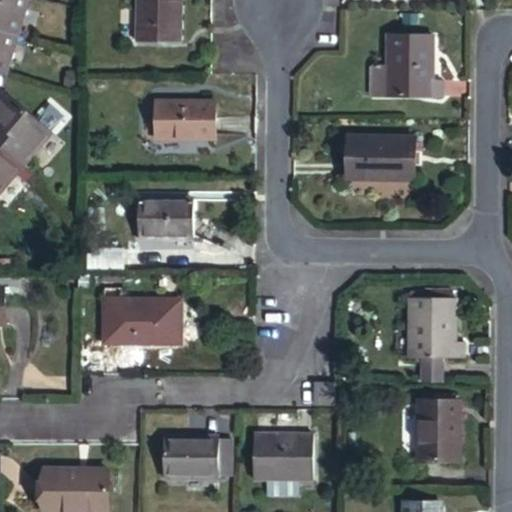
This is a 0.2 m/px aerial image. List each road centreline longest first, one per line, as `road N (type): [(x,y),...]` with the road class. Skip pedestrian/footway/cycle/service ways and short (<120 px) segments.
road 1 (residential): [(0,419),(89,418),(132,386),(261,387),(295,331),(301,247)]
road 2 (residential): [(301,247),(279,238),(270,209),(269,4)]
road 3 (residential): [(479,267),(489,41),(511,25)]
road 4 (residential): [(504,506),(508,307),(506,292),(479,267)]
road 5 (residential): [(479,267),(451,251),(301,247)]
